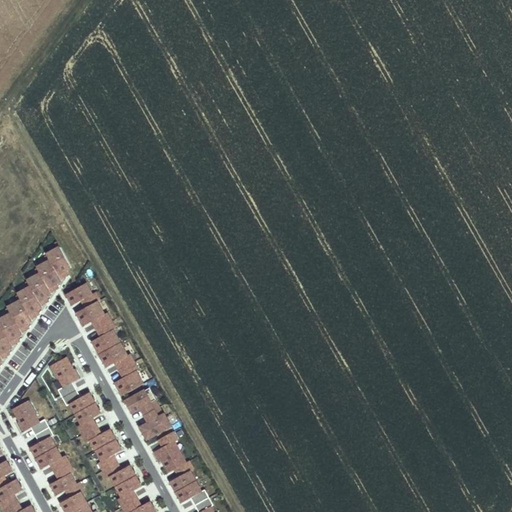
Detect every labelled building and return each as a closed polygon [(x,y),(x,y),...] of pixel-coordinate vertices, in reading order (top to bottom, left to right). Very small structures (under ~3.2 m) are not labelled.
[(7,356),(4,351),(13,347),(12,345),(16,343),(14,338),(23,334),(22,332),(26,329),(24,325),(32,321),(31,318),(36,316),(34,312),(42,307),(41,305),(46,303),(43,298),(52,294),(51,292),(55,289),(53,285),(62,281),(61,279),(65,276),(63,272),(71,267),(61,248),(47,255),(51,261),(38,268),(41,274),(28,281),(31,288),(18,294),(22,301),(8,308),(12,314),(0,320),(0,323),(2,327),(0,328),(0,362),(3,361),(2,358),(7,356)] [(93,295),(93,294),(87,284),(67,294),(74,305),(82,301),(93,295)] [(101,301),(96,293),(93,294),(93,295),(82,301),(86,308),(98,302),(101,301)] [(105,315),(98,302),(86,308),(78,313),(85,326),(94,322),(98,329),(112,321),(108,314),(105,315)] [(121,343),(114,331),(116,329),(112,321),(98,329),(102,337),(93,341),(101,354),(121,343)] [(135,362),(130,354),(128,356),(121,343),(101,354),(108,367),(116,363),(120,370),(135,362)] [(67,358),(50,367),(57,380),(60,379),(64,387),(65,387),(73,383),(82,378),(76,368),(73,370),(67,358)] [(144,385),(137,372),(139,370),(135,362),(120,370),(125,378),(116,382),(124,396),(144,385)] [(63,398),(77,390),(73,383),(65,387),(64,387),(59,390),(63,398)] [(160,408),(156,400),(157,400),(150,388),(127,401),(133,413),(141,408),(145,416),(160,408)] [(71,404),(81,398),(77,390),(63,398),(67,406),(71,404)] [(76,414),(96,404),(90,393),(81,398),(71,404),(76,414)] [(40,423),(35,415),(38,414),(30,400),(14,409),(20,422),(18,423),(23,433),(32,428),(40,424),(40,423)] [(93,419),(102,414),(96,404),(76,414),(82,425),(79,427),(83,434),(97,427),(93,419)] [(172,426),(165,414),(164,415),(160,408),(145,416),(149,423),(141,428),(148,439),(172,426)] [(114,410),(106,410),(107,421),(114,421),(114,410)] [(36,436),(50,428),(46,420),(40,423),(40,424),(32,428),(36,436)] [(116,440),(110,430),(102,434),(97,427),(83,434),(88,442),(91,440),(97,451),(116,440)] [(54,436),(50,428),(36,436),(40,443),(51,437),(54,436)] [(172,443),(178,440),(173,432),(159,440),(163,447),(172,443)] [(57,448),(51,437),(40,443),(31,448),(37,458),(57,448)] [(113,456),(122,451),(116,440),(97,451),(102,461),(103,462),(113,456)] [(186,463),(179,449),(176,451),(172,443),(163,447),(155,452),(160,462),(163,461),(170,473),(176,470),(186,463)] [(70,464),(66,456),(62,458),(57,448),(37,458),(43,469),(52,464),(56,472),(70,464)] [(103,471),(118,463),(113,456),(103,462),(102,461),(99,463),(103,471)] [(0,479),(4,477),(13,472),(7,461),(0,464),(0,479)] [(194,470),(189,461),(186,463),(176,470),(180,477),(190,471),(191,471),(194,470)] [(122,470),(118,463),(103,471),(108,479),(111,477),(111,476),(122,470)] [(77,484),(71,474),(75,472),(70,464),(56,472),(60,480),(52,484),(58,495),(66,491),(77,484)] [(117,487),(136,476),(130,466),(122,470),(111,476),(111,477),(117,487)] [(196,482),(191,471),(190,471),(180,477),(171,482),(177,492),(196,482)] [(133,492),(142,487),(136,476),(117,487),(122,497),(119,499),(123,507),(138,499),(133,492)] [(0,489),(8,485),(4,477),(0,479),(0,489)] [(19,503),(15,495),(23,491),(17,480),(8,485),(0,489),(0,494),(4,501),(0,503),(4,511),(19,503)] [(191,498),(202,492),(196,482),(177,492),(183,503),(191,498)] [(81,493),(85,491),(80,483),(77,484),(66,491),(71,498),(81,492),(81,493)] [(137,491),(143,503),(150,500),(144,487),(137,491)] [(196,506),(210,498),(205,490),(202,492),(191,498),(196,506)] [(67,511),(70,511),(87,503),(81,493),(81,492),(71,498),(62,503),(67,511)] [(201,511),(211,507),(214,506),(210,498),(196,506),(199,511),(201,511)] [(155,511),(150,502),(142,507),(138,499),(123,507),(126,511),(155,511)] [(34,511),(31,506),(23,510),(19,503),(4,511),(5,511),(34,511)] [(96,511),(94,511),(92,511),(87,503),(70,511),(96,511)]
